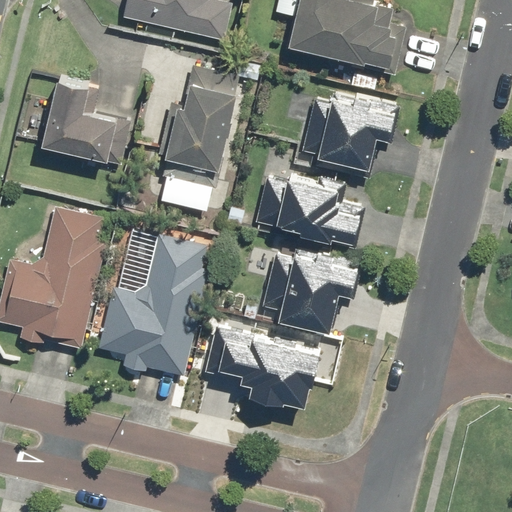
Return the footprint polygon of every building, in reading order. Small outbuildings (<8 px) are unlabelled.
[(123,0),(120,15),(224,39),(232,0),(123,0)] [(293,12),(285,44),(394,70),(406,23),(390,19),(394,5),(373,0),(275,0),(274,7),(293,12)] [(161,175),(215,188),(241,72),(191,61),(181,103),(169,100),(156,154),(166,156),(161,175)] [(55,76),(38,144),(120,164),(131,119),(82,107),(87,84),(55,76)] [(382,180),(401,103),(330,86),(326,99),(312,96),(297,160),(382,180)] [(266,172),(254,225),(352,246),(361,203),(342,198),(346,180),(317,174),(315,183),(266,172)] [(0,291),(0,331),(80,349),(109,215),(53,203),(40,263),(8,256),(0,291)] [(183,377),(214,245),(155,231),(141,288),(111,281),(96,346),(122,352),(119,362),(183,377)] [(357,266),(273,248),(261,305),(276,308),(274,319),(329,331),(337,292),(350,295),(357,266)] [(318,350),(214,325),(204,370),(250,381),(247,395),(304,409),(318,350)]
